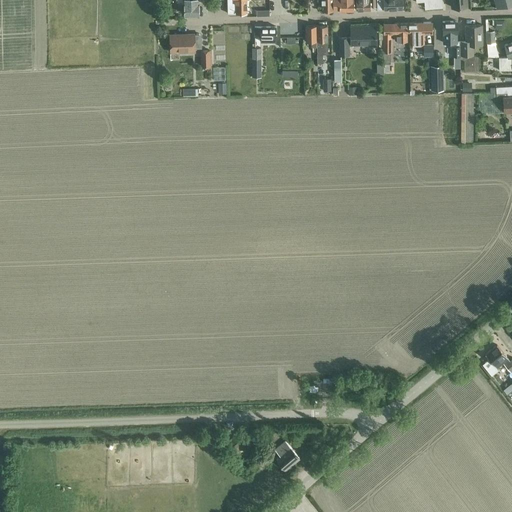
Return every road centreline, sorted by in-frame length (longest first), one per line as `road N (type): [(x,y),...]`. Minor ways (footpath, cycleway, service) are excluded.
road 1 (residential): [(156,22),(511,12)]
road 2 (unclassified): [(312,413),(0,424)]
road 3 (residential): [(375,423),(511,303)]
road 4 (residential): [(273,511),(375,423)]
